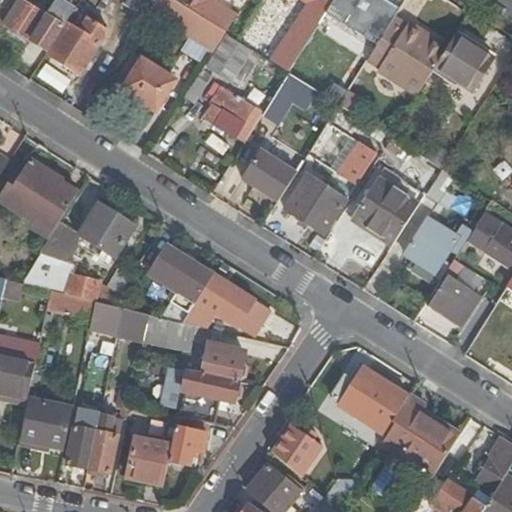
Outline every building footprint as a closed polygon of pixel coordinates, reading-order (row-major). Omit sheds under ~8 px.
[(28,0),(10,0),(0,16),(0,23),(39,49),(70,0),(55,0),(55,1),(53,0),(49,0),(43,9),(28,0)] [(115,0),(139,15),(144,7),(148,0),(115,0)] [(148,0),(144,7),(208,48),(218,33),(219,30),(216,28),(180,5),(171,0),(148,0)] [(183,0),(180,5),(216,28),(223,18),(200,3),(201,0),(183,0)] [(326,0),(318,13),(326,18),(330,13),(341,20),(353,0),(326,0)] [(282,69),(313,21),(296,10),(265,59),(271,63),(282,69)] [(440,47),(391,15),(361,61),(410,93),(428,65),(440,47)] [(80,33),(61,21),(41,52),(72,72),(99,30),(88,22),(80,33)] [(218,33),(208,48),(195,67),(223,83),(243,51),(218,33)] [(449,33),(440,47),(428,65),(435,69),(455,37),(449,33)] [(458,33),(455,37),(486,56),(489,53),(458,33)] [(486,56),(455,37),(435,69),(465,89),(486,56)] [(116,88),(147,107),(165,79),(125,54),(113,74),(121,79),(116,88)] [(348,75),(320,57),(303,83),(313,89),(327,98),(331,101),(348,75)] [(282,69),(271,63),(261,79),(272,86),(283,70),(282,69)] [(292,100),(303,83),(283,70),(272,86),(257,110),(271,120),(286,97),(292,100)] [(199,80),(190,75),(175,98),(184,103),(199,80)] [(303,83),(292,100),(301,106),(313,89),(303,83)] [(200,103),(201,104),(194,116),(233,141),(253,112),(211,85),(200,103)] [(366,108),(356,102),(351,110),(360,116),(366,108)] [(399,144),(384,134),(373,152),(388,161),(399,144)] [(369,152),(352,142),(333,172),(349,183),(369,152)] [(252,148),(233,175),(270,200),(288,172),(252,148)] [(0,175),(8,163),(0,158),(0,175)] [(30,228),(48,240),(58,226),(78,194),(62,184),(63,181),(30,160),(20,173),(17,172),(0,197),(0,203),(32,225),(30,228)] [(437,168),(435,171),(423,190),(434,197),(448,175),(437,168)] [(339,198),(302,174),(280,208),(318,232),(339,198)] [(371,181),(348,218),(387,244),(418,198),(393,181),(386,191),(371,181)] [(48,240),(20,283),(50,291),(94,302),(110,306),(130,276),(117,268),(103,288),(98,285),(97,283),(69,276),(72,266),(66,264),(82,240),(114,261),(134,228),(97,206),(76,237),(58,226),(48,240)] [(508,267),(511,260),(511,232),(511,233),(482,214),(465,239),(508,267)] [(428,274),(428,273),(435,278),(457,244),(450,240),(452,238),(421,219),(398,254),(428,274)] [(187,316),(212,277),(166,248),(148,276),(177,294),(170,304),(187,316)] [(511,269),(503,285),(511,290),(511,269)] [(422,305),(453,325),(472,296),(441,276),(422,305)] [(268,313),(212,277),(187,316),(182,323),(206,329),(212,319),(215,320),(217,315),(238,328),(248,314),(261,322),(268,313)] [(94,302),(50,291),(47,309),(91,318),(92,312),(94,302)] [(92,312),(119,319),(121,309),(112,306),(110,306),(94,302),(92,312)] [(115,335),(142,341),(147,315),(127,310),(121,309),(119,319),(115,335)] [(251,337),(261,322),(248,314),(238,328),(251,337)] [(200,375),(236,383),(238,378),(242,377),(245,367),(241,364),(241,361),(229,358),(231,348),(219,345),(222,333),(206,329),(182,323),(147,315),(142,341),(192,350),(195,341),(206,343),(206,353),(200,375)] [(38,349),(0,340),(0,396),(27,402),(28,401),(35,368),(38,349)] [(362,371),(353,386),(340,406),(339,408),(383,436),(407,398),(362,371)] [(208,424),(209,424),(215,400),(232,404),(234,399),(238,398),(240,390),(236,385),(236,383),(200,375),(186,372),(176,417),(208,424)] [(79,374),(74,401),(85,403),(91,376),(79,374)] [(340,406),(353,386),(344,379),(329,400),(340,406)] [(121,411),(127,412),(128,407),(132,385),(121,382),(115,410),(121,411)] [(427,407),(413,397),(405,409),(420,418),(427,407)] [(27,402),(18,446),(33,449),(34,444),(49,448),(63,451),(72,410),(28,401),(27,402)] [(405,409),(380,447),(393,454),(387,465),(406,478),(416,463),(435,475),(459,437),(437,423),(434,427),(420,418),(405,409)] [(119,421),(125,422),(127,412),(121,411),(119,421)] [(81,469),(86,470),(98,419),(86,417),(83,431),(72,428),(65,466),(81,469)] [(86,470),(92,471),(107,474),(119,421),(98,417),(98,419),(86,470)] [(170,447),(167,461),(188,466),(191,451),(201,454),(208,424),(176,417),(170,447)] [(305,438),(301,435),(290,427),(272,454),(303,474),(321,448),(311,441),(314,437),(309,434),(305,438)] [(511,463),(511,446),(501,439),(476,480),(494,492),(504,477),(511,463)] [(125,478),(161,486),(167,461),(170,447),(133,440),(125,478)] [(270,463),(267,467),(277,476),(281,472),(270,463)] [(271,511),(295,511),(289,507),(300,494),(289,485),(292,481),(281,472),(277,476),(267,467),(247,490),(271,511)] [(321,469),(307,486),(322,499),(337,482),(321,469)] [(511,511),(511,481),(504,477),(494,492),(483,509),(481,511),(511,511)] [(345,511),(343,503),(337,481),(337,482),(325,499),(344,511),(345,511)] [(481,511),(483,509),(445,483),(434,501),(449,511),(481,511)]
